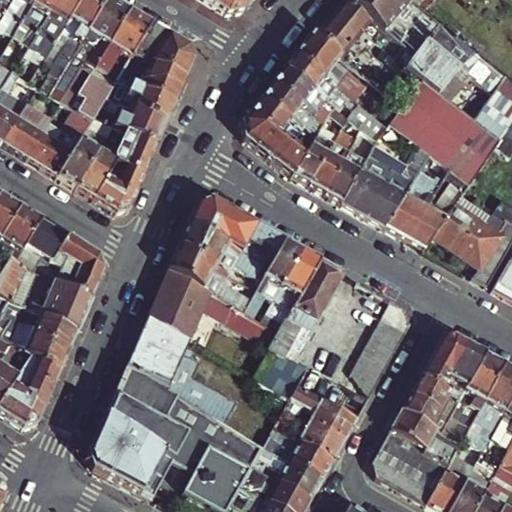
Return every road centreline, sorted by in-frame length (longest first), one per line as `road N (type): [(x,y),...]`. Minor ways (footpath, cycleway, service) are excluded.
road 1 (residential): [(442,301),(184,156)]
road 2 (residential): [(388,511),(361,493),(353,470),(442,301)]
road 3 (tertiary): [(38,480),(133,260)]
road 4 (residential): [(133,260),(0,175)]
